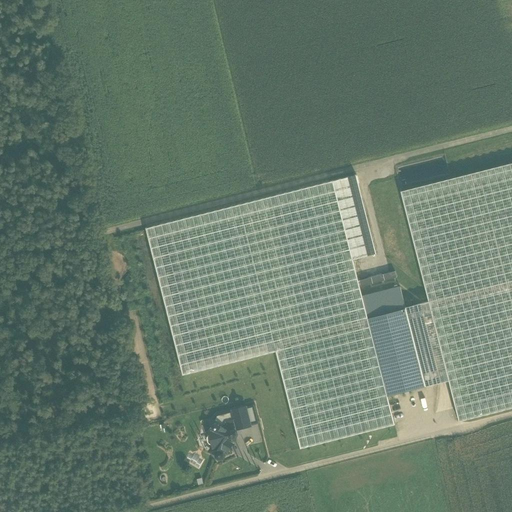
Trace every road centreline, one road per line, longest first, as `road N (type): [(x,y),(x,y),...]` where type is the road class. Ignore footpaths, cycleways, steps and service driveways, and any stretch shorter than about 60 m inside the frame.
road 1 (unclassified): [(511,129),(0,258)]
road 2 (unclassified): [(131,511),(511,415)]
